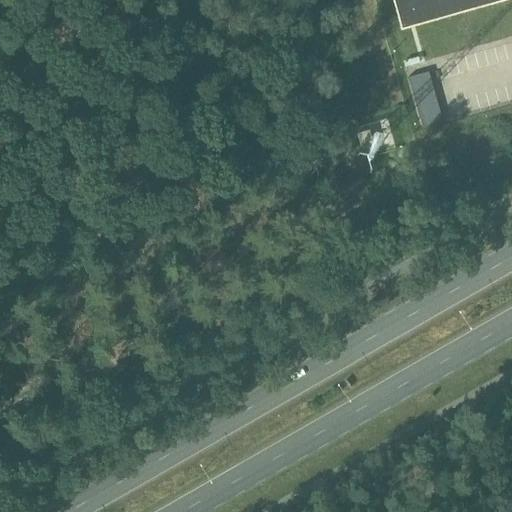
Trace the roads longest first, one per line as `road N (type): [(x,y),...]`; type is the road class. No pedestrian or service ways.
road 1 (primary): [(511,256),(68,511)]
road 2 (primary): [(183,511),(511,324)]
road 3 (track): [(142,0),(269,141),(360,194),(387,224)]
